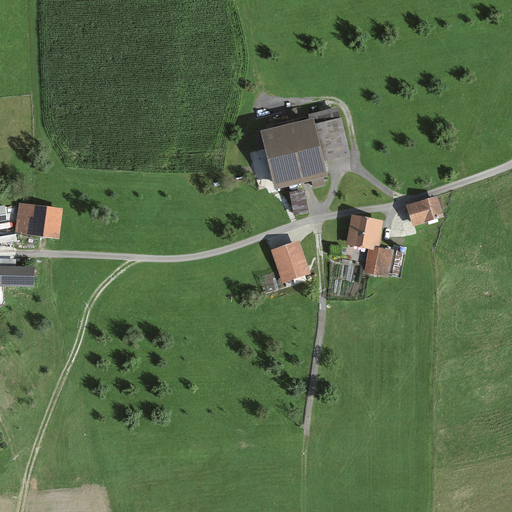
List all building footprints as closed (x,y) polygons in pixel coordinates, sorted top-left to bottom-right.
[(255,138),(270,190),(320,176),(317,165),(344,157),(334,124),(308,132),(306,124),(255,138)] [(289,199),(296,220),(310,215),(303,194),(289,199)] [(433,201),(404,209),(409,227),(438,218),(433,201)] [(58,215),(18,209),(14,235),(55,241),(58,215)] [(380,221),(354,217),(350,243),(372,246),(368,271),(387,274),(391,250),(376,248),(380,221)] [(297,243),(274,251),(284,280),(307,272),(297,243)] [(0,261),(0,269),(15,270),(15,262),(0,261)] [(31,271),(0,270),(0,287),(31,288),(31,271)]
